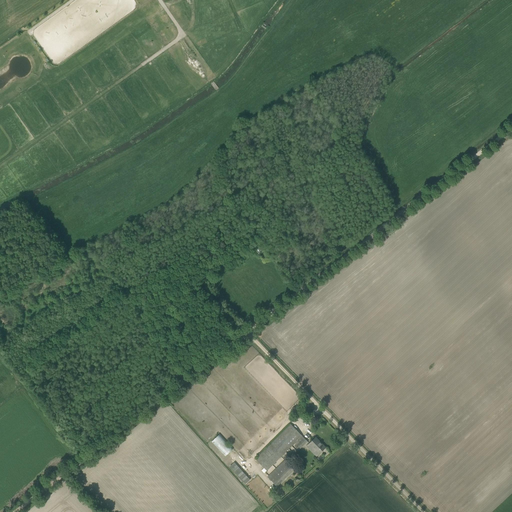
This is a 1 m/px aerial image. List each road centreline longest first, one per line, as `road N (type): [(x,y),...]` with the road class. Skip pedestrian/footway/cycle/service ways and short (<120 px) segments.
road 1 (track): [(64,473),(511,127)]
road 2 (track): [(159,0),(178,38),(0,166)]
road 3 (unclassified): [(422,511),(312,399)]
